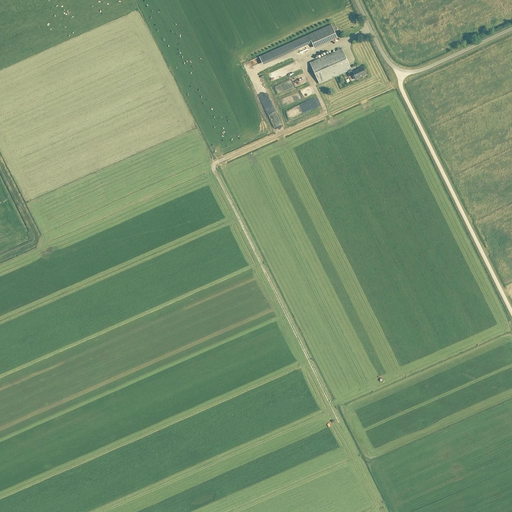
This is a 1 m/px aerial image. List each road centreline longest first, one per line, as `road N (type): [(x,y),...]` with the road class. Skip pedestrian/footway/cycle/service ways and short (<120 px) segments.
road 1 (unknown): [(0,163),(39,244),(398,81)]
road 2 (track): [(511,317),(400,91),(399,73)]
road 3 (unclassified): [(381,55),(408,72),(511,28)]
